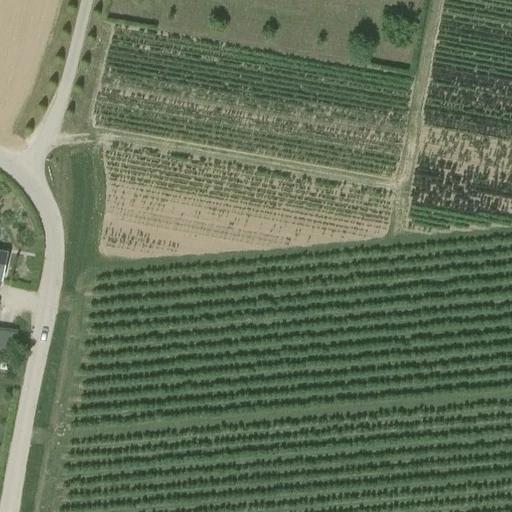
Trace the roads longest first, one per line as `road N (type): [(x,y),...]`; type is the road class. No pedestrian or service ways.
road 1 (unclassified): [(6,511),(51,251),(44,211),(19,172)]
road 2 (unclassified): [(19,172),(60,101),(86,0)]
